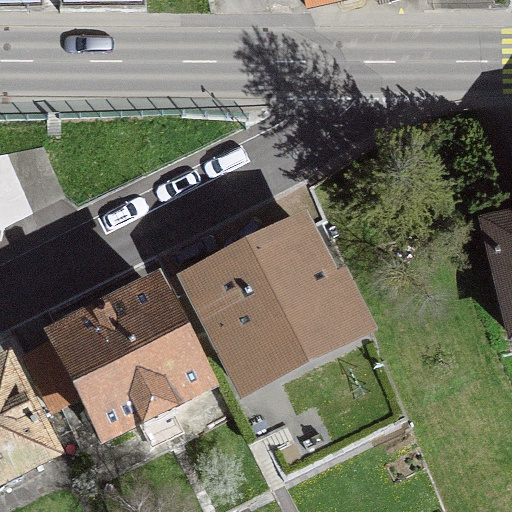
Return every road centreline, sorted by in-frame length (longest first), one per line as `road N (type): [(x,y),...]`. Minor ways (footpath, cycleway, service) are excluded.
road 1 (residential): [(370,60),(363,96),(310,152),(0,306)]
road 2 (secondary): [(0,58),(370,60)]
road 3 (secondary): [(370,60),(511,60)]
